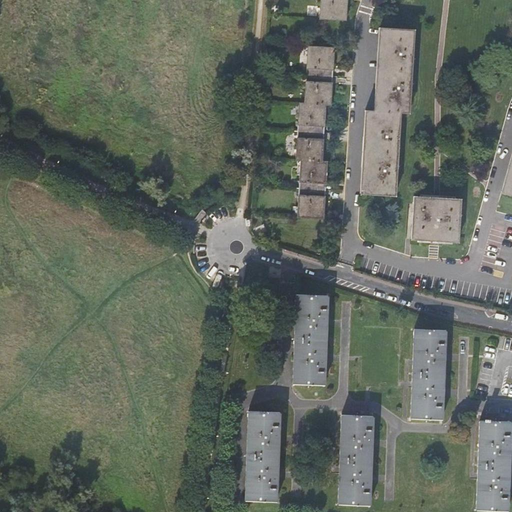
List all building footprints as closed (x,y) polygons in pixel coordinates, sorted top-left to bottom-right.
[(320,0),(320,18),(345,19),(346,0),(320,0)] [(367,109),(362,193),(372,194),(395,195),(400,112),(409,112),(413,38),(413,29),(382,27),(379,68),(377,110),(367,109)] [(299,183),(299,188),(297,216),(322,218),(324,196),(319,196),(320,183),(325,183),(326,160),(321,160),(322,139),(318,139),(319,125),(324,126),(325,104),(330,104),(331,82),(326,82),(327,69),(332,69),(333,47),(308,46),(306,74),(304,103),(299,103),(298,130),(296,159),(300,159),(299,183)] [(511,159),(503,192),(509,194),(511,195),(511,159)] [(438,197),(434,197),(413,195),(412,209),(411,239),(421,239),(439,240),(457,241),(460,204),(460,198),(442,197),(438,197)] [(294,294),(292,383),(304,383),(323,384),(327,298),(327,295),(294,294)] [(445,330),(413,328),(409,417),(416,417),(441,418),(445,330)] [(247,410),(243,500),(276,501),(279,412),(247,410)] [(340,414),(337,503),(369,504),(372,416),(340,414)] [(478,420),(475,509),(507,510),(511,422),(478,420)]
